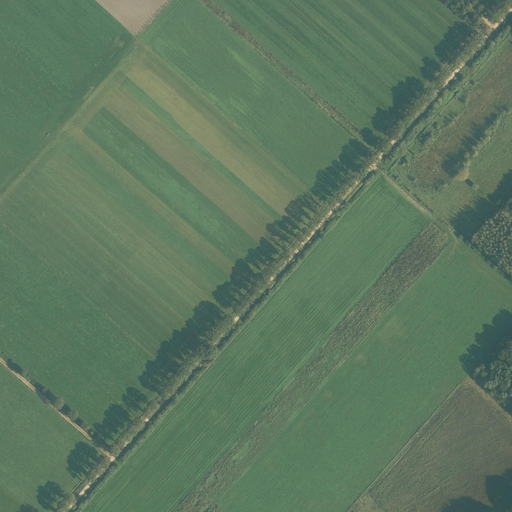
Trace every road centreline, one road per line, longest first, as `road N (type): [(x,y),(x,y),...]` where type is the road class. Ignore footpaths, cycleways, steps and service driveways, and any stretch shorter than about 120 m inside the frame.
road 1 (track): [(67,511),(511,10)]
road 2 (track): [(112,459),(0,360)]
road 3 (track): [(95,93),(0,197)]
